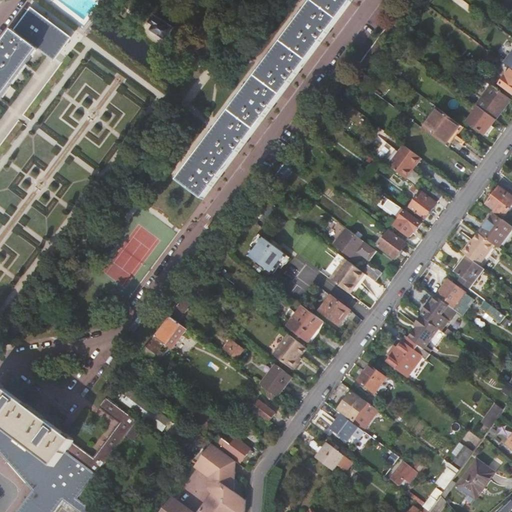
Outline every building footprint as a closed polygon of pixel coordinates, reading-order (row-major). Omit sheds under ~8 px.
[(358,0),(319,0),(196,165),(182,184),(207,203),(358,0)] [(31,10),(28,7),(13,28),(14,30),(31,10)] [(53,59),(68,39),(31,10),(14,30),(13,28),(1,44),(0,45),(0,145),(18,121),(59,65),(53,59)] [(166,41),(175,30),(156,16),(150,22),(155,25),(151,30),(166,41)] [(511,71),(505,67),(495,81),(511,93),(511,91),(511,71)] [(491,87),(478,106),(479,107),(483,109),(497,91),(491,87)] [(502,112),(510,100),(497,91),(483,109),(497,120),(503,113),(502,112)] [(468,122),(485,135),(497,120),(483,109),(479,107),(468,122)] [(424,130),(448,147),(463,127),(439,109),(424,130)] [(414,167),(415,167),(421,159),(403,146),(389,167),(406,179),(414,167)] [(409,189),(415,193),(418,189),(412,185),(409,189)] [(409,209),(424,220),(443,195),(431,187),(426,195),(422,192),(409,209)] [(488,206),(497,212),(496,214),(504,219),(511,208),(511,196),(501,188),(488,206)] [(417,231),(423,223),(406,211),(395,226),(410,237),(415,230),(417,231)] [(511,225),(504,219),(496,214),(481,235),(497,247),(500,249),(511,232),(511,225)] [(396,259),(406,244),(389,231),(379,246),(396,259)] [(341,253),(351,261),(364,242),(354,235),(341,253)] [(472,247),(469,246),(464,254),(468,257),(482,267),(497,247),(481,235),(480,235),(472,247)] [(273,276),(287,257),(262,238),(248,257),(273,276)] [(456,273),(463,279),(460,283),(471,291),(486,270),(482,267),(468,257),(456,273)] [(365,274),(350,263),(335,283),(350,294),(365,274)] [(377,280),(382,272),(372,265),(366,273),(377,280)] [(208,279),(202,275),(185,297),(191,301),(193,299),(198,302),(209,288),(204,285),(208,279)] [(468,295),(450,281),(438,298),(456,311),(468,295)] [(321,311),(340,325),(351,310),(332,296),(321,311)] [(430,304),(423,314),(424,315),(446,330),(458,313),(456,311),(438,298),(432,305),(430,304)] [(496,320),(502,313),(487,303),(483,309),(496,320)] [(290,328),(311,344),(326,323),(305,308),(290,328)] [(446,330),(424,315),(422,317),(440,330),(444,333),(446,330)] [(416,327),(418,328),(410,339),(425,350),(440,330),(422,317),(416,327)] [(169,319),(154,338),(160,343),(164,338),(167,340),(178,325),(169,319)] [(299,360),(301,357),(308,348),(289,335),(275,355),(293,368),(297,367),(299,364),(299,360)] [(409,379),(424,359),(428,362),(432,356),(425,350),(410,339),(408,338),(398,350),(393,358),(389,364),(409,379)] [(237,358),(243,349),(229,340),(223,349),(237,358)] [(149,363),(160,348),(152,342),(140,357),(149,363)] [(395,348),(390,355),(393,358),(398,350),(395,348)] [(261,385),(277,396),(292,375),(276,364),(261,385)] [(376,395),(389,379),(371,366),(359,382),(376,395)] [(0,430),(0,445),(37,490),(22,511),(54,511),(61,504),(65,499),(68,502),(81,511),(89,511),(93,508),(80,498),(126,436),(137,421),(108,400),(106,399),(99,409),(120,424),(94,459),(74,445),(76,442),(0,385),(0,424),(3,427),(0,430)] [(127,390),(119,403),(162,433),(170,421),(127,390)] [(260,400),(249,392),(247,394),(258,402),(260,400)] [(271,420),(277,412),(260,400),(258,402),(247,394),(243,400),(271,420)] [(367,430),(380,411),(370,404),(369,405),(353,394),(341,411),(367,430)] [(360,440),(366,432),(343,416),(332,431),(350,443),(355,436),(360,440)] [(137,421),(126,436),(133,441),(145,426),(137,421)] [(248,427),(243,434),(257,443),(262,436),(248,427)] [(237,438),(230,433),(226,438),(233,443),(237,438)] [(233,443),(226,438),(219,447),(237,460),(241,463),(251,449),(237,438),(233,443)] [(315,442),(311,448),(321,454),(324,449),(315,442)] [(219,447),(213,443),(197,464),(218,479),(249,501),(249,499),(236,490),(237,460),(219,447)] [(345,458),(327,445),(324,449),(321,454),(317,460),(334,473),(339,466),(345,458)] [(344,469),(350,462),(345,458),(339,466),(344,469)] [(418,484),(424,476),(405,462),(393,479),(401,486),(406,479),(409,481),(411,479),(418,484)] [(476,502),(494,477),(477,463),(459,488),(476,502)] [(195,468),(209,478),(209,493),(218,479),(197,464),(195,468)] [(440,485),(447,489),(457,475),(450,469),(440,485)] [(235,511),(237,509),(240,511),(247,511),(249,501),(218,479),(209,493),(212,496),(200,511),(235,511)] [(189,504),(196,493),(184,486),(177,496),(189,504)] [(161,511),(190,511),(172,497),(161,511)] [(510,503),(501,511),(511,511),(511,504),(511,503),(510,503)]
